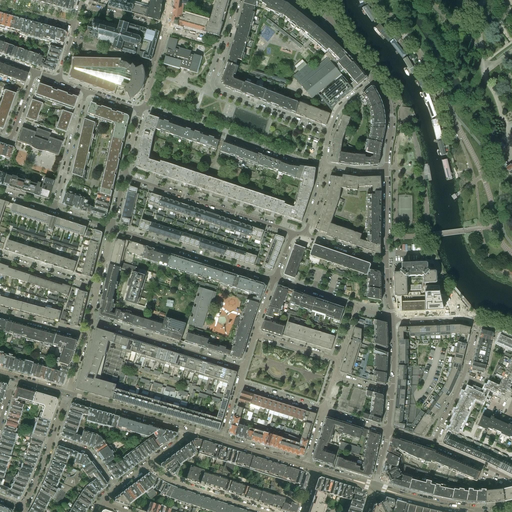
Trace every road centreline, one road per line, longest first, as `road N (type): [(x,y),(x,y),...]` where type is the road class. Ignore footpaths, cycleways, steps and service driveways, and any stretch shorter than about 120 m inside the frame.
road 1 (residential): [(376,0),(426,66),(476,162),(496,228)]
road 2 (residential): [(328,132),(214,90),(237,0)]
road 3 (residential): [(140,110),(323,164)]
road 4 (residential): [(292,232),(124,176)]
road 5 (residential): [(111,228),(274,278)]
road 6 (residential): [(244,367),(90,320)]
road 7 (residential): [(476,320),(433,444)]
road 8 (residential): [(270,511),(172,479),(149,463)]
road 9 (tertiary): [(67,393),(188,428)]
road 10 (residential): [(52,208),(86,91)]
